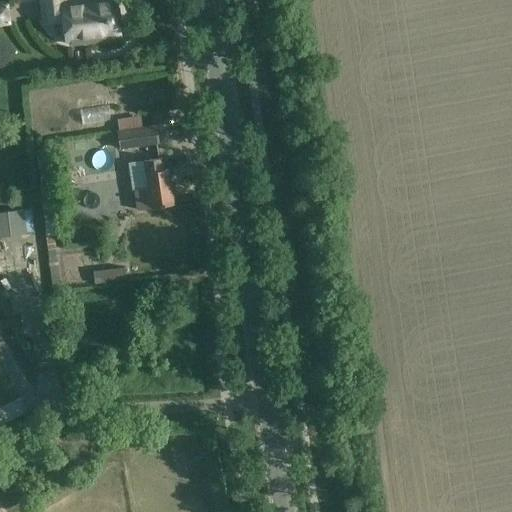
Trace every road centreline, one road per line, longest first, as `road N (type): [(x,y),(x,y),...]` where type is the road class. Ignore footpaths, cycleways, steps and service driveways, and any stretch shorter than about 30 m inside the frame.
road 1 (tertiary): [(268,402),(208,0)]
road 2 (unclassified): [(0,348),(43,407),(268,402)]
